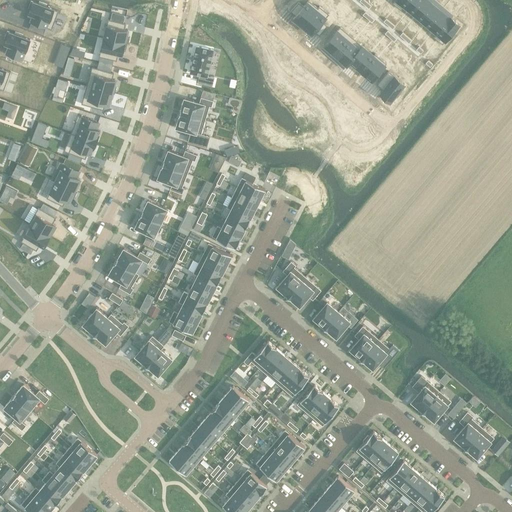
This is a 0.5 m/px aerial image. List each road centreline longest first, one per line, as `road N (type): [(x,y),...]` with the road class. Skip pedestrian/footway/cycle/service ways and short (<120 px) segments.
road 1 (residential): [(43,317),(91,259),(127,191),(154,121),(178,0)]
road 2 (residential): [(390,126),(236,0)]
road 3 (residential): [(378,401),(244,287)]
road 4 (residential): [(378,401),(284,511)]
road 5 (residential): [(244,287),(199,371),(168,406)]
road 6 (residential): [(480,490),(378,401)]
